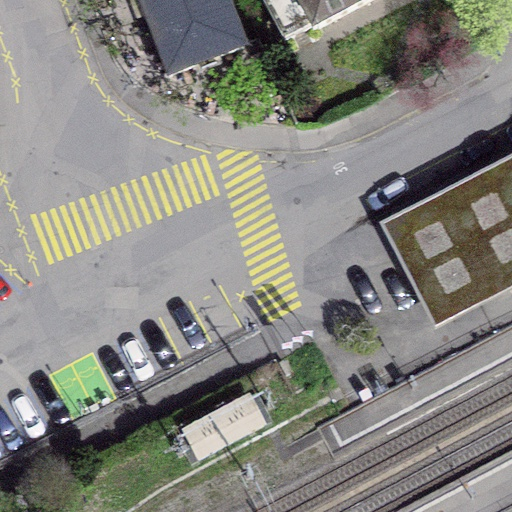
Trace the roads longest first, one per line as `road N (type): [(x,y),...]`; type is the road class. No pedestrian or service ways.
road 1 (residential): [(511,101),(138,294)]
road 2 (residential): [(138,294),(27,0)]
road 3 (residential): [(138,294),(0,368)]
